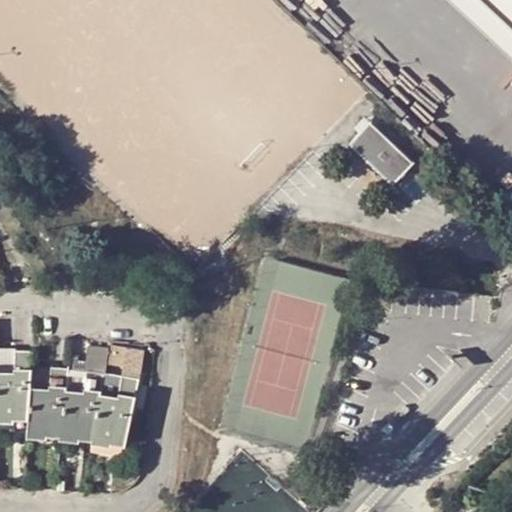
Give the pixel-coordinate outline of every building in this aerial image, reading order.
[(511,0),(487,0),(511,23),(511,0)] [(371,119),(349,142),(393,183),(413,160),(371,119)] [(0,344),(2,345),(2,347),(17,347),(17,328),(0,327),(0,344)] [(105,365),(108,345),(88,343),(86,358),(77,358),(75,362),(75,367),(104,370),(104,373),(108,374),(109,365),(105,365)] [(33,355),(34,348),(17,347),(2,347),(2,354),(0,353),(0,414),(28,415),(33,364),(33,355)] [(28,415),(27,431),(59,434),(68,370),(69,366),(33,364),(28,415)] [(79,447),(81,436),(91,437),(100,392),(104,373),(104,370),(75,367),(75,370),(68,370),(59,434),(59,445),(79,447)] [(123,374),(118,396),(100,392),(91,437),(126,443),(139,377),(123,374)]
